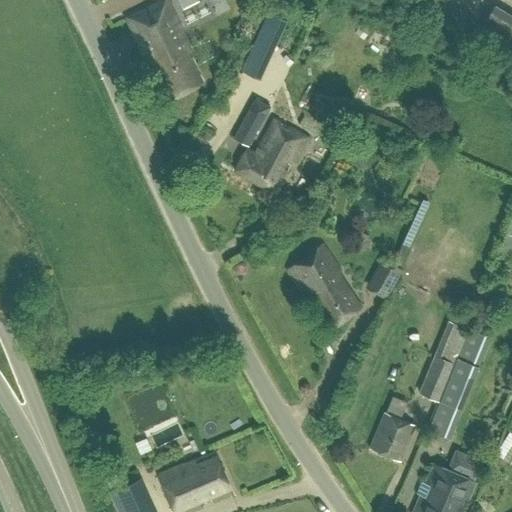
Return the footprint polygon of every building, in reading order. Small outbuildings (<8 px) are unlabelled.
[(181,28),(167,0),(161,0),(126,17),(137,41),(141,48),(140,49),(143,56),(148,54),(171,98),(202,82),(186,51),(189,50),(179,29),(181,28)] [(511,16),(492,4),(479,25),(511,45),(511,16)] [(265,115),(249,106),(232,137),(247,146),(265,115)] [(308,138),(273,119),(255,153),(246,148),(234,170),(276,193),(288,171),(284,169),(287,162),(293,165),(308,138)] [(340,271),(322,246),(287,270),(305,297),(311,293),(335,326),(359,307),(336,274),(340,271)] [(401,270),(381,259),(365,287),(385,298),(401,270)] [(471,316),(454,309),(448,323),(445,321),(416,394),(435,402),(471,316)] [(488,339),(467,330),(424,431),(445,441),(488,339)] [(414,426),(384,413),(368,451),(398,463),(414,426)] [(511,464),(511,436),(508,434),(493,456),(510,467),(511,464)] [(481,461),(454,449),(444,471),(433,466),(423,486),(428,488),(423,499),(418,497),(411,511),(460,511),(473,485),(470,484),(481,461)] [(187,511),(232,493),(214,452),(185,465),(183,464),(158,475),(173,511),(187,511)] [(155,511),(140,478),(113,490),(122,511),(155,511)]
